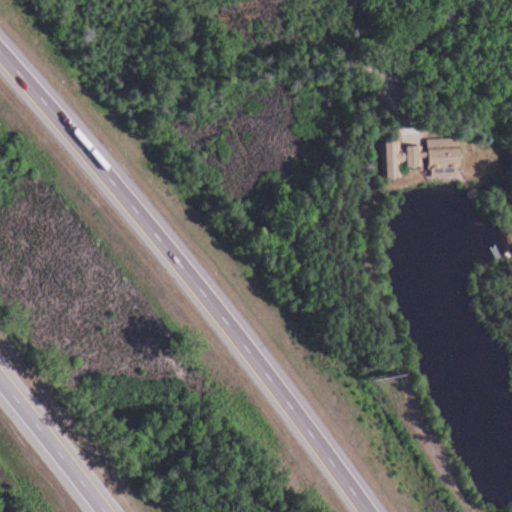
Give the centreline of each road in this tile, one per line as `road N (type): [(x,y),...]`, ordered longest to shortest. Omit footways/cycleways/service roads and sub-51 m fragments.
road 1 (motorway): [(365,511),(168,251),(0,53)]
road 2 (motorway): [(0,376),(106,511)]
